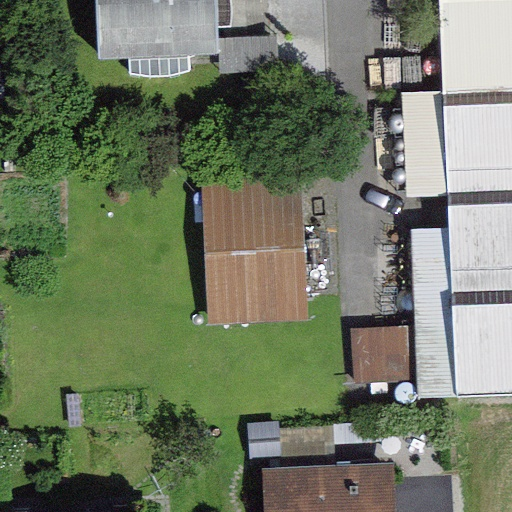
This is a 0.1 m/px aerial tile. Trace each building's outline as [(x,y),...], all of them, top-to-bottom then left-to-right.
[(236,34),(234,0),(109,0),(113,53),(232,46),(233,71),(291,68),(289,31),(236,34)] [(511,0),(450,0),(454,84),(413,86),(426,377),(511,373),(511,0)] [(320,168),(215,174),(223,317),(328,311),(320,168)] [(358,303),(361,359),(416,356),(413,300),(358,303)] [(409,511),(407,454),(277,461),(279,511),(409,511)] [(178,511),(177,493),(4,503),(4,511),(178,511)]
